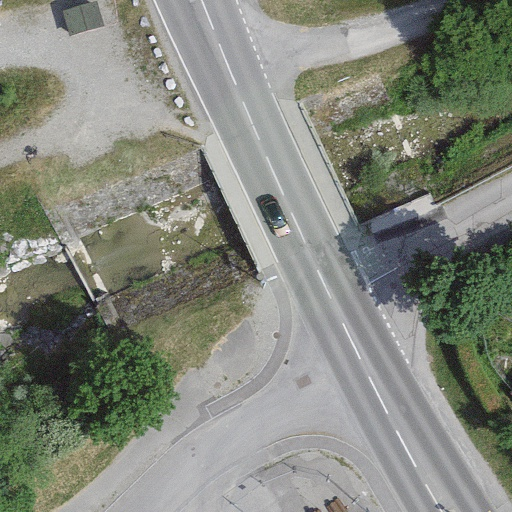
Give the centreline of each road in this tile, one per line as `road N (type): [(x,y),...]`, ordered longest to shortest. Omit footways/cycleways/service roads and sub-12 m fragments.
road 1 (track): [(324,283),(148,456),(73,511)]
road 2 (secondary): [(324,283),(199,0)]
road 3 (secondary): [(445,511),(324,283)]
road 4 (unclassified): [(511,184),(324,283)]
road 5 (track): [(39,137),(90,110),(92,73),(50,42),(0,39)]
